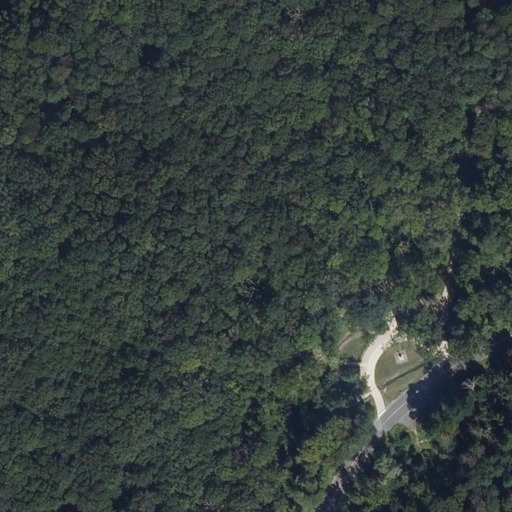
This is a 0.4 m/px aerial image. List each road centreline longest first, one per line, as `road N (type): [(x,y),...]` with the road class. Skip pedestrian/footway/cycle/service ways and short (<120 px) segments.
road 1 (track): [(0,101),(312,356)]
road 2 (track): [(446,352),(486,0)]
road 3 (track): [(397,332),(394,282),(298,0)]
road 4 (secondary): [(511,336),(454,365),(386,420),(326,511)]
